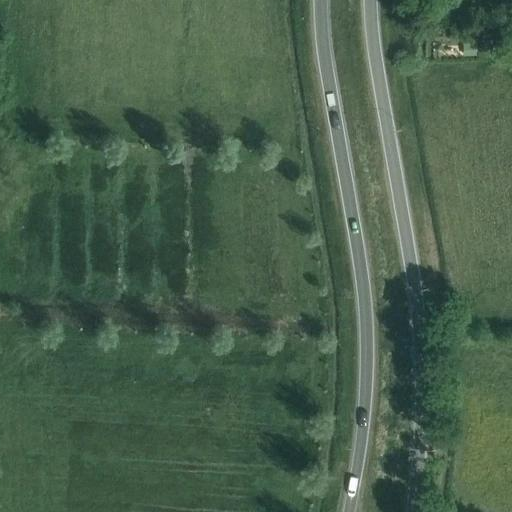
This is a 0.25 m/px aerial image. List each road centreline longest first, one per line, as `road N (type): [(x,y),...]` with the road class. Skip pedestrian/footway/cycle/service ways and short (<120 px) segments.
road 1 (secondary): [(320,0),(320,71),(362,343),(341,511)]
road 2 (secondary): [(407,511),(419,414),(409,285),(367,0)]
